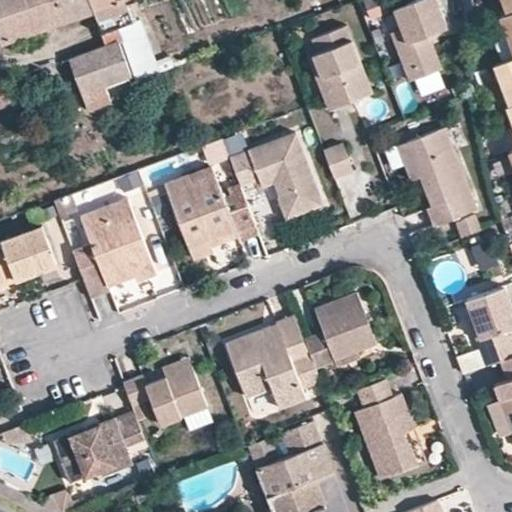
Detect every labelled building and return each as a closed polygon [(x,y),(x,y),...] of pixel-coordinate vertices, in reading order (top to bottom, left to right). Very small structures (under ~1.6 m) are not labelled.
[(0,0),(0,10),(28,1),(27,0),(0,0)] [(58,0),(27,0),(28,1),(0,10),(0,34),(1,38),(65,16),(58,0)] [(58,0),(65,16),(92,7),(100,29),(100,28),(116,22),(131,16),(125,0),(58,0)] [(393,29),(407,66),(419,60),(424,73),(442,66),(432,40),(429,31),(438,28),(449,24),(439,0),(407,0),(396,5),(403,25),(393,29)] [(511,0),(496,0),(503,18),(511,15),(511,0)] [(511,15),(503,18),(498,21),(511,57),(511,15)] [(123,38),(116,22),(100,28),(106,44),(120,39),(123,38)] [(373,90),(347,22),(313,34),(318,48),(313,50),(330,96),(347,89),(351,99),(373,90)] [(441,37),(438,28),(429,31),(432,40),(441,37)] [(120,39),(106,44),(69,56),(86,105),(111,98),(104,79),(130,69),(120,39)] [(351,99),(347,89),(330,96),(313,50),(308,52),(328,107),(351,99)] [(140,55),(130,58),(134,68),(144,65),(140,55)] [(424,73),(419,60),(407,66),(411,78),(424,73)] [(511,63),(494,71),(509,111),(511,109),(511,63)] [(0,105),(14,102),(8,79),(0,81),(0,105)] [(447,127),(409,141),(421,177),(431,201),(426,203),(433,222),(477,206),(447,127)] [(229,152),(240,182),(259,175),(262,185),(275,180),(280,192),(275,194),(283,214),(321,200),(294,128),(229,152)] [(343,140),(324,147),(335,176),(354,168),(343,140)] [(421,177),(409,141),(398,145),(399,145),(405,163),(412,181),(421,177)] [(399,145),(384,150),(391,168),(405,163),(399,145)] [(190,179),(213,171),(210,164),(187,173),(190,179)] [(235,242),(259,232),(240,182),(220,190),(213,171),(190,179),(187,173),(164,181),(192,257),(210,250),(208,245),(206,239),(217,235),(219,241),(233,236),(235,242)] [(79,211),(73,192),(55,198),(63,217),(79,211)] [(130,198),(106,207),(109,214),(87,222),(95,243),(101,262),(83,269),(93,297),(114,289),(112,284),(127,279),(125,272),(134,269),(137,275),(139,280),(158,273),(130,198)] [(433,222),(426,203),(402,212),(410,232),(433,222)] [(109,214),(106,207),(84,215),(87,222),(109,214)] [(456,219),(459,236),(480,232),(477,215),(456,219)] [(47,235),(46,234),(41,223),(3,237),(7,249),(47,235)] [(470,246),(482,274),(511,261),(511,252),(503,232),(470,246)] [(56,260),(47,235),(7,249),(3,237),(0,238),(0,281),(7,278),(4,271),(13,268),(16,275),(56,260)] [(206,239),(208,245),(219,241),(217,235),(206,239)] [(95,243),(76,250),(83,269),(101,262),(95,243)] [(7,278),(16,275),(13,268),(4,271),(7,278)] [(127,279),(137,275),(134,269),(125,272),(127,279)] [(480,347),(487,363),(498,359),(511,353),(511,308),(501,283),(460,299),(468,318),(474,316),(482,335),(476,337),(480,347)] [(324,330),(305,338),(310,352),(316,366),(335,358),(357,350),(376,342),(357,292),(315,308),(324,330)] [(305,338),(296,315),(278,322),(280,328),(292,359),(310,352),(305,338)] [(468,318),(476,337),(482,335),(474,316),(468,318)] [(273,331),(280,328),(278,322),(271,325),(273,331)] [(292,359),(280,328),(273,331),(271,325),(227,342),(248,395),(273,386),(280,404),(305,394),(302,386),(321,379),(316,366),(310,352),(292,359)] [(487,363),(480,347),(457,356),(464,372),(487,363)] [(361,358),(357,350),(335,358),(338,367),(361,358)] [(511,353),(498,359),(511,392),(498,397),(510,428),(511,427),(511,353)] [(167,375),(193,364),(190,355),(163,365),(167,375)] [(208,404),(193,364),(167,375),(148,382),(144,373),(123,381),(125,386),(135,411),(137,418),(148,414),(143,399),(152,395),(161,422),(185,413),(208,404)] [(386,375),(358,386),(365,404),(355,408),(383,475),(419,461),(411,440),(409,441),(403,443),(398,431),(404,429),(415,426),(401,388),(392,391),(386,375)] [(208,404),(185,413),(189,426),(212,417),(208,404)] [(137,418),(135,411),(54,440),(70,483),(100,472),(132,460),(129,451),(147,444),(137,418)] [(321,440),(313,421),(284,432),(291,451),(321,440)] [(409,441),(404,429),(398,431),(403,443),(409,441)] [(277,456),(270,437),(247,446),(254,464),(277,456)] [(277,456),(254,464),(271,511),(308,511),(326,506),(315,477),(333,471),(321,440),(291,451),(277,456)] [(132,460),(100,472),(103,479),(135,468),(132,460)] [(165,472),(162,472),(161,475),(161,477),(161,479),(164,480),(168,481),(170,483),(174,479),(170,475),(170,473),(169,472),(165,472)] [(45,502),(62,510),(75,505),(68,486),(50,492),(45,502)] [(443,511),(438,499),(408,510),(408,511),(443,511)]
